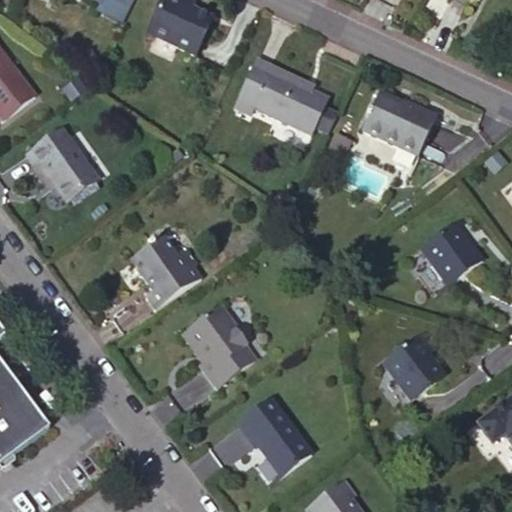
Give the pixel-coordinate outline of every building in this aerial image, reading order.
[(134,0),(103,0),(102,3),(98,12),(123,25),(134,0)] [(213,16),(193,7),(187,4),(188,0),(162,0),(148,29),(196,52),(213,16)] [(0,46),(0,115),(2,119),(35,95),(0,46)] [(330,98),(314,90),(306,87),(309,82),(258,58),(236,106),(250,113),(253,106),(313,134),(316,126),(326,107),(330,98)] [(306,87),(314,90),(316,85),(309,82),(306,87)] [(381,92),(364,128),(419,154),(437,116),(406,101),(405,103),(381,92)] [(340,114),(326,107),(316,126),(330,133),(340,114)] [(35,169),(51,192),(62,207),(92,185),(55,135),(20,161),(30,173),(35,169)] [(46,196),(51,192),(35,169),(30,173),(46,196)] [(453,229),(457,234),(468,226),(465,221),(453,229)] [(176,229),(129,264),(152,294),(159,289),(169,302),(214,268),(205,257),(210,254),(200,241),(189,248),(176,229)] [(467,248),(457,234),(453,229),(421,254),(451,291),(486,264),(475,250),(467,248)] [(237,354),(243,350),(231,334),(233,333),(217,312),(179,340),(193,358),(197,359),(202,366),(193,372),(210,395),(247,367),(237,354)] [(0,344),(4,341),(0,335),(0,468),(47,434),(0,368),(0,344)] [(423,339),(384,369),(411,405),(444,379),(429,358),(435,353),(423,339)] [(253,364),(243,350),(237,354),(247,367),(253,364)] [(266,405),(233,428),(251,454),(254,452),(277,482),(307,460),(266,405)] [(511,406),(479,430),(494,449),(506,441),(511,449),(511,406)] [(234,444),(218,449),(223,464),(238,459),(234,444)] [(314,508),(316,511),(351,511),(347,505),(351,502),(341,489),(314,508)]
